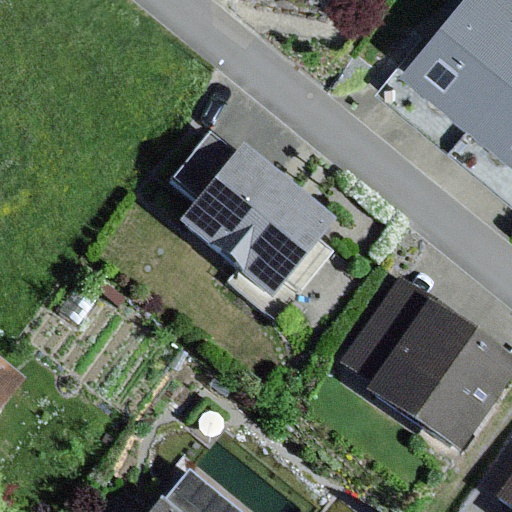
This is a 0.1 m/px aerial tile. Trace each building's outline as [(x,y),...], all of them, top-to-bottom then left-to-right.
[(511,10),(499,0),(465,0),(429,44),(424,40),(380,91),(415,119),(484,175),(511,197),(511,10)] [(338,218),(247,143),(238,153),(211,131),(170,181),(195,202),(180,220),(273,296),(338,218)] [(511,383),(511,351),(401,278),(344,364),(372,381),(366,389),(465,454),(511,383)] [(0,416),(30,379),(0,354),(0,416)] [(246,511),(189,465),(150,511),(246,511)] [(511,473),(496,497),(511,507),(511,473)]
